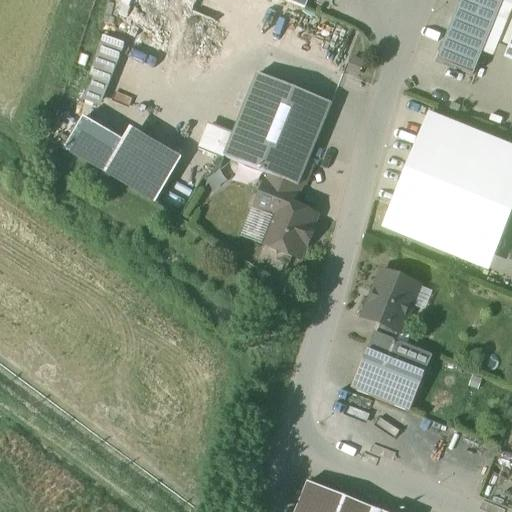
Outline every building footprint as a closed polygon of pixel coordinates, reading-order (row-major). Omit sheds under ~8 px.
[(505,0),(466,0),(438,66),(471,80),(505,0)] [(511,37),(502,63),(511,67),(511,37)] [(102,39),(78,99),(97,106),(120,46),(102,39)] [(334,108),(255,77),(222,161),(301,192),(334,108)] [(484,273),(511,198),(511,147),(421,114),(415,130),(401,125),(378,185),(390,189),(374,232),(484,273)] [(124,147),(81,122),(61,157),(155,212),(182,167),(130,137),(124,147)] [(254,198),(236,247),(294,270),(313,219),(254,198)] [(422,291),(380,272),(357,325),(398,342),(422,291)] [(431,358),(375,337),(350,394),(406,416),(431,358)] [(361,511),(305,490),(296,511),(361,511)]
